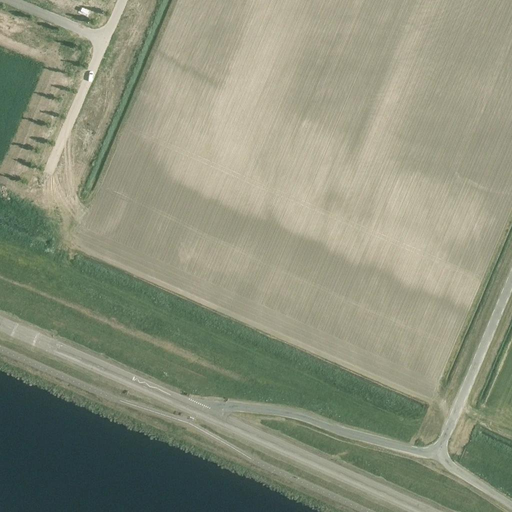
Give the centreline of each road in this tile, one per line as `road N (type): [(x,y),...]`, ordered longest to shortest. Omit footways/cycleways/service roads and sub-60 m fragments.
road 1 (tertiary): [(424,511),(203,411)]
road 2 (unclassified): [(438,456),(298,416),(203,411)]
road 3 (tertiary): [(203,411),(0,324)]
road 4 (residential): [(438,456),(511,281)]
road 5 (residential): [(103,39),(43,170),(48,195),(64,201)]
